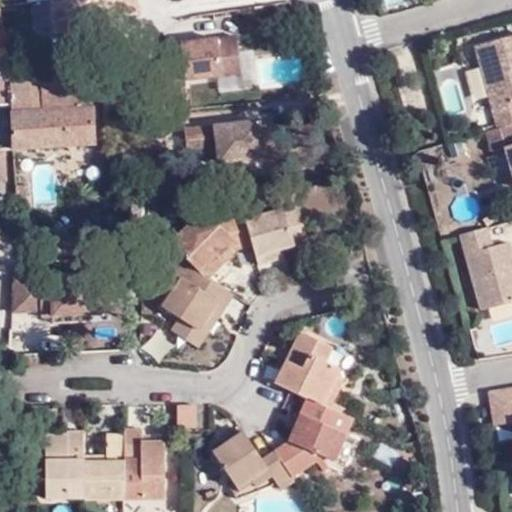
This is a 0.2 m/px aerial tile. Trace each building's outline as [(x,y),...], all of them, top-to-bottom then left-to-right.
[(119,29),(116,3),(115,0),(51,0),(52,1),(54,33),(119,29)] [(511,35),(473,46),(495,126),(511,121),(511,35)] [(235,36),(178,42),(183,80),(239,73),(235,36)] [(0,73),(9,73),(7,59),(0,59),(0,73)] [(11,110),(13,149),(95,140),(89,60),(73,60),(73,68),(64,68),(64,59),(50,61),(54,81),(43,82),(45,104),(30,104),(30,108),(11,110)] [(45,104),(43,82),(26,84),(26,74),(9,76),(9,73),(0,73),(0,104),(10,104),(11,110),(30,108),(30,104),(45,104)] [(261,157),(257,120),(182,129),(185,149),(207,146),(215,145),(217,162),(261,157)] [(511,128),(511,124),(496,128),(484,131),(490,151),(503,147),(511,179),(511,128)] [(215,145),(207,146),(209,163),(217,162),(215,145)] [(279,191),(239,201),(241,207),(243,213),(282,202),(279,191)] [(295,200),(282,202),(243,213),(250,239),(256,258),(276,254),(273,246),(279,244),(291,240),(287,222),(300,218),(295,200)] [(202,204),(169,239),(193,261),(218,281),(233,264),(227,258),(221,254),(234,240),(238,243),(250,239),(243,213),(241,207),(212,214),(202,204)] [(306,236),(300,218),(287,222),(291,240),(306,236)] [(485,227),(458,234),(479,309),(511,299),(511,261),(507,242),(490,246),(485,227)] [(221,254),(227,258),(239,246),(238,243),(234,240),(221,254)] [(273,246),(276,254),(282,252),(279,244),(273,246)] [(225,303),(233,292),(218,281),(193,261),(184,273),(181,274),(163,302),(180,314),(198,326),(217,298),(225,303)] [(86,298),(87,307),(108,306),(106,266),(98,267),(100,298),(86,298)] [(98,267),(12,270),(10,304),(38,302),(38,308),(50,308),(87,307),(86,298),(100,298),(98,267)] [(199,341),(225,303),(217,298),(198,326),(180,314),(172,324),(199,341)] [(87,307),(50,308),(50,316),(87,314),(87,307)] [(308,392),(353,412),(352,406),(332,396),(342,373),(339,362),(324,355),(331,340),(304,327),(296,330),(275,378),(308,392)] [(511,384),(502,385),(507,419),(511,417),(511,384)] [(346,427),(353,412),(308,392),(289,435),(273,447),(291,472),(321,450),(334,456),(346,427)] [(195,423),(195,403),(176,403),(177,423),(195,423)] [(122,432),(123,497),(166,497),(165,440),(142,439),(142,426),(122,425),(122,432)] [(280,484),(293,475),(291,472),(273,447),(262,455),(249,435),(243,426),(211,448),(236,482),(265,463),(280,484)] [(356,432),(346,427),(334,456),(345,460),(356,432)] [(47,497),(84,496),(83,459),(83,451),(83,431),(67,430),(66,433),(45,433),(47,497)] [(84,497),(123,497),(122,432),(107,432),(107,452),(106,454),(112,454),(112,459),(83,459),(84,496),(84,497)]
